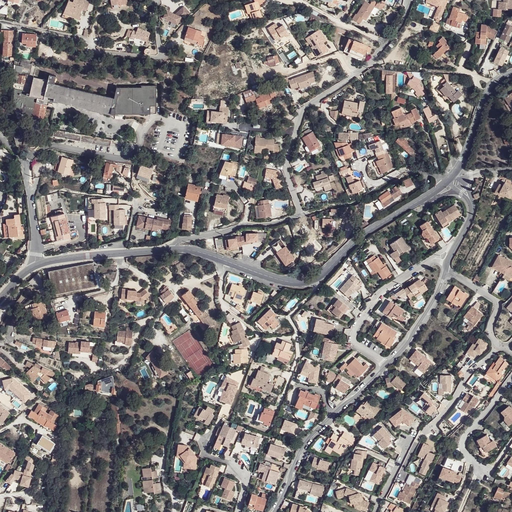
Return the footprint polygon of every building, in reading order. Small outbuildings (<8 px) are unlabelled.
[(73,17),(79,19),(81,14),(79,13),(81,8),(86,9),(89,2),(84,0),(72,0),(72,3),(68,1),(64,11),(74,15),(73,17)] [(254,3),(252,0),(250,0),(242,3),(245,11),(246,11),(246,10),(248,9),(247,5),(254,3)] [(250,21),(261,18),(258,11),(257,11),(256,8),(258,8),(257,5),(263,3),(262,0),(252,0),(254,3),(247,5),(248,9),(246,10),(246,11),(247,14),(250,21)] [(447,0),(426,0),(439,6),(438,8),(437,11),(442,13),(447,0)] [(511,0),(504,0),(505,2),(502,2),(502,10),(511,10),(511,0)] [(375,4),(372,1),(370,4),(364,1),(356,15),(355,15),(352,20),(360,24),(361,21),(358,19),(359,17),(365,20),(371,12),(375,14),(378,8),(374,6),(375,4)] [(166,9),(163,16),(177,24),(177,22),(189,13),(184,6),(175,14),(166,9)] [(456,27),(459,28),(460,25),(459,25),(460,22),(465,23),(467,15),(452,10),(448,21),(451,22),(450,26),(456,29),(456,27)] [(63,13),(79,20),(79,19),(73,17),(74,15),(64,11),(63,13)] [(279,22),(280,27),(285,25),(286,29),(291,28),(288,19),(279,22)] [(197,41),(202,43),(206,34),(201,32),(203,29),(190,23),(186,33),(198,39),(197,41)] [(500,38),(508,43),(511,37),(510,35),(511,31),(511,26),(508,24),(500,38)] [(347,31),(340,27),(334,25),(332,29),(338,32),(338,30),(346,34),(347,31)] [(489,39),(493,41),(497,32),(488,28),(488,26),(481,25),(480,32),(476,31),(475,43),(485,44),(485,39),(483,39),(484,37),(485,37),(489,37),(489,39)] [(128,30),(125,37),(130,38),(130,37),(146,43),(150,34),(134,28),(132,32),(128,30)] [(306,37),(318,57),(328,51),(323,42),(326,41),(319,31),(316,30),(306,37)] [(3,55),(11,56),(12,31),(4,31),(3,55)] [(26,43),(36,44),(37,35),(22,33),(22,43),(26,43)] [(347,55),(361,61),(363,58),(366,59),(368,52),(369,53),(371,47),(348,38),(343,50),(348,52),(347,55)] [(432,56),(436,60),(439,57),(446,50),(448,47),(449,46),(440,38),(437,42),(438,43),(435,47),(437,49),(434,52),(435,53),(432,56)] [(448,47),(439,57),(443,61),(449,55),(447,53),(451,49),(448,47)] [(274,64),(278,63),(276,55),(269,57),(269,56),(267,57),(267,58),(266,58),(267,61),(264,62),(264,65),(266,64),(266,65),(268,65),(269,67),(275,65),(274,64)] [(33,61),(14,57),(13,62),(13,72),(14,72),(14,71),(22,72),(23,67),(31,69),(33,61)] [(395,76),(396,71),(390,70),(382,69),(381,80),(385,80),(383,93),(389,94),(395,94),(395,76)] [(19,73),(14,72),(13,72),(13,83),(18,83),(18,82),(24,83),(25,76),(19,75),(19,73)] [(298,82),(300,87),(300,89),(310,85),(310,84),(316,81),(313,72),(288,81),(291,89),(298,87),(296,82),(298,82)] [(116,114),(156,113),(155,84),(141,84),(141,86),(117,87),(115,92),(113,98),(92,93),(54,84),(55,76),(49,74),(47,80),(33,77),(30,92),(17,90),(15,97),(18,98),(17,103),(17,110),(20,111),(20,113),(43,118),(46,105),(48,105),(50,97),(54,98),(53,100),(110,113),(116,114)] [(421,96),(425,93),(418,83),(419,80),(412,77),(410,80),(409,80),(406,86),(413,89),(415,93),(414,93),(417,97),(420,95),(421,96)] [(440,89),(443,93),(447,97),(449,95),(450,97),(449,98),(453,102),(462,95),(457,90),(456,91),(447,80),(442,85),(443,86),(440,89)] [(255,99),(258,108),(272,102),(271,100),(277,98),(271,84),(266,86),(269,93),(264,95),(259,97),(255,99)] [(252,94),(243,98),(245,103),(255,99),(252,94)] [(344,103),(353,114),(358,115),(360,102),(345,99),(344,103)] [(207,110),(207,113),(211,113),(210,121),(226,123),(230,101),(221,104),(221,107),(220,106),(219,112),(207,110)] [(352,115),(352,114),(353,114),(344,103),(341,102),(340,107),(343,108),(343,111),(342,112),(347,113),(347,114),(352,115)] [(428,106),(422,109),(429,122),(437,119),(435,114),(432,115),(428,106)] [(402,122),(404,127),(415,122),(415,121),(419,119),(415,109),(411,110),(411,112),(404,115),(400,107),(391,112),(394,119),(392,119),(395,125),(402,122)] [(330,114),(337,118),(339,110),(331,110),(330,114)] [(53,136),(110,147),(112,140),(54,129),(54,131),(50,131),(49,137),(52,138),(53,136)] [(310,151),(319,146),(311,132),(310,133),(305,135),(302,137),(310,151)] [(511,143),(507,133),(502,135),(505,145),(511,143)] [(242,137),(222,134),(221,145),(233,146),(232,147),(241,148),(242,137)] [(260,136),(256,136),(254,150),(261,151),(262,149),(262,148),(265,148),(265,150),(273,151),(272,155),(278,156),(279,145),(274,144),(274,140),(261,138),(261,140),(259,139),(259,138),(260,136)] [(410,155),(414,151),(407,145),(408,143),(405,140),(403,141),(399,137),(396,141),(410,155)] [(376,153),(374,153),(376,157),(387,153),(385,149),(383,150),(379,141),(368,145),(369,150),(373,149),(374,149),(376,153)] [(354,151),(351,143),(347,144),(347,142),(335,142),(340,156),(342,155),(344,158),(349,156),(348,153),(350,152),(354,151)] [(387,153),(376,157),(377,160),(379,165),(377,166),(380,173),(393,169),(387,153)] [(58,171),(72,175),(74,167),(70,166),(72,159),(62,157),(60,164),(58,171)] [(104,173),(111,174),(113,167),(116,167),(117,165),(106,162),(104,173)] [(230,163),(224,162),(219,174),(227,176),(228,172),(230,173),(229,179),(235,181),(234,180),(237,168),(230,166),(230,163)] [(321,174),(315,176),(316,180),(327,177),(325,170),(320,171),(321,174)] [(153,181),(162,184),(163,177),(157,175),(157,176),(154,175),(153,181)] [(255,185),(256,179),(247,176),(245,181),(243,180),(242,185),(244,190),(252,193),(251,190),(253,184),(255,185)] [(359,190),(363,188),(360,181),(356,182),(356,184),(355,184),(354,183),(351,176),(347,178),(351,189),(352,189),(354,194),(359,192),(359,190)] [(327,177),(316,180),(317,181),(312,183),(314,188),(323,185),(323,187),(330,184),(327,177)] [(403,180),(406,187),(412,184),(410,177),(403,180)] [(510,189),(511,187),(501,181),(499,185),(497,188),(507,194),(510,189)] [(497,188),(499,185),(495,183),(492,189),(501,194),(509,198),(511,193),(511,189),(510,189),(507,194),(497,188)] [(185,198),(197,201),(201,186),(188,184),(185,198)] [(388,191),(378,198),(383,204),(382,205),(385,209),(392,204),(391,203),(403,194),(398,187),(393,191),(395,194),(392,196),(388,191)] [(230,198),(218,194),(214,210),(226,213),(230,198)] [(253,197),(247,194),(245,198),(248,203),(252,204),(253,197)] [(103,199),(92,199),(92,203),(95,203),(95,218),(106,218),(106,203),(104,203),(103,199)] [(267,199),(259,200),(260,205),(257,205),(258,218),(270,216),(269,204),(267,204),(267,199)] [(119,210),(119,205),(110,205),(110,210),(115,210),(115,225),(125,225),(125,210),(119,210)] [(442,210),(436,213),(443,227),(450,224),(449,222),(454,220),(453,218),(461,213),(456,205),(443,212),(442,210)] [(58,235),(56,236),(57,241),(70,238),(64,214),(63,214),(55,216),(51,217),(52,222),(55,221),(58,235)] [(161,228),(170,230),(172,220),(138,214),(136,227),(160,231),(161,228)] [(6,220),(7,225),(10,225),(11,237),(23,236),(23,231),(21,231),(19,215),(14,215),(14,218),(6,220)] [(181,228),(190,229),(191,216),(183,215),(182,222),(181,222),(181,228)] [(50,217),(46,218),(52,242),(57,241),(56,236),(52,222),(51,217),(50,217)] [(327,226),(326,228),(331,228),(331,219),(322,219),(322,226),(327,226)] [(431,221),(430,219),(427,222),(426,221),(419,226),(421,230),(423,233),(421,234),(425,239),(426,238),(430,244),(438,239),(434,233),(432,234),(430,230),(431,229),(428,223),(431,221)] [(258,234),(247,233),(247,235),(247,241),(250,241),(258,242),(258,234)] [(235,238),(226,239),(227,243),(230,242),(230,250),(238,250),(238,248),(243,248),(242,243),(242,235),(241,235),(237,235),(237,237),(235,237),(235,238)] [(247,235),(242,235),(242,243),(250,243),(250,241),(247,241),(247,235)] [(400,237),(389,243),(392,247),(394,251),(392,252),(389,253),(392,258),(393,258),(397,255),(408,249),(400,237)] [(281,239),(272,245),(286,265),(295,259),(281,239)] [(366,261),(368,264),(369,263),(376,273),(378,271),(383,279),(391,274),(386,266),(384,263),(382,264),(378,257),(375,259),(373,256),(366,261)] [(499,256),(492,268),(500,272),(501,271),(503,272),(505,275),(509,273),(511,277),(511,267),(511,268),(510,262),(499,256)] [(97,287),(95,270),(94,265),(94,264),(48,272),(53,296),(97,287)] [(4,265),(0,269),(0,270),(5,275),(9,270),(4,265)] [(359,282),(356,279),(352,275),(339,288),(347,296),(354,290),(353,288),(354,287),(357,290),(359,287),(357,284),(359,282)] [(413,283),(403,289),(409,299),(408,299),(411,305),(414,303),(409,298),(414,295),(414,294),(418,291),(420,293),(427,288),(422,280),(421,281),(419,279),(415,281),(416,282),(414,284),(413,283)] [(244,288),(229,283),(225,295),(240,299),(244,288)] [(454,285),(448,295),(454,300),(453,301),(461,306),(468,294),(464,292),(463,293),(459,290),(460,289),(454,285)] [(162,294),(158,297),(163,306),(166,304),(165,303),(174,296),(166,286),(160,291),(162,294)] [(128,289),(122,288),(121,299),(127,300),(127,298),(136,299),(139,299),(143,295),(145,298),(150,295),(145,289),(140,293),(137,293),(137,291),(128,290),(128,289)] [(252,291),(247,289),(244,298),(255,301),(258,293),(252,291)] [(194,296),(188,290),(182,295),(208,327),(211,325),(205,318),(208,316),(204,312),(202,313),(196,306),(198,304),(195,300),(196,299),(195,298),(194,299),(193,297),(194,296)] [(346,304),(336,297),(332,303),(330,302),(327,307),(338,316),(342,311),(341,310),(340,309),(341,308),(342,309),(346,304)] [(43,299),(33,302),(35,306),(30,307),(32,313),(35,312),(37,319),(47,316),(43,306),(43,304),(45,304),(43,299)] [(387,314),(390,315),(392,313),(398,317),(404,309),(389,299),(382,310),(387,314)] [(245,310),(237,305),(235,308),(242,313),(245,310)] [(474,307),(472,305),(463,315),(474,324),(482,314),(477,310),(474,307)] [(269,309),(260,319),(259,319),(263,324),(265,322),(270,326),(273,330),(279,323),(273,318),(276,315),(269,309)] [(67,310),(56,314),(59,322),(70,319),(67,310)] [(106,312),(95,311),(93,325),(104,326),(106,312)] [(324,319),(316,317),(314,327),(322,329),(321,332),(331,334),(334,324),(324,321),(324,319)] [(259,318),(258,319),(267,329),(270,326),(265,322),(263,324),(259,319),(260,319),(259,318)] [(380,332),(377,336),(382,340),(382,339),(386,341),(385,343),(389,346),(393,340),(391,338),(393,335),(393,336),(396,332),(377,320),(374,324),(377,327),(376,329),(380,332)] [(240,322),(231,325),(233,330),(230,331),(235,342),(241,340),(244,347),(250,344),(247,337),(244,338),(243,335),(245,333),(243,334),(240,330),(243,329),(240,322)] [(118,330),(117,341),(125,342),(125,344),(131,345),(132,335),(128,335),(127,335),(126,335),(126,331),(118,330)] [(334,338),(323,336),(322,341),(324,341),(322,354),(325,354),(324,359),(332,361),(333,356),(336,356),(338,344),(333,342),(334,338)] [(35,344),(43,345),(51,347),(55,347),(56,341),(33,337),(32,342),(36,343),(35,344)] [(481,353),(488,344),(480,338),(475,344),(473,342),(467,351),(474,356),(477,352),(478,351),(481,353)] [(271,354),(278,357),(279,355),(289,360),(293,351),(289,350),(291,344),(280,340),(276,348),(274,347),(271,354)] [(77,343),(70,343),(69,351),(73,352),(81,353),(82,351),(90,352),(90,346),(91,342),(82,341),(82,342),(77,342),(77,343)] [(146,354),(158,378),(167,373),(155,349),(146,354)] [(235,350),(235,354),(235,364),(247,363),(246,349),(235,350)] [(414,354),(410,351),(406,355),(415,363),(413,365),(419,370),(428,360),(417,350),(414,354)] [(472,359),(474,356),(467,351),(464,354),(472,359)] [(1,357),(0,358),(0,365),(1,367),(3,365),(6,368),(9,365),(1,357)] [(340,369),(344,366),(345,364),(348,368),(352,372),(356,377),(367,367),(364,364),(362,366),(353,357),(346,363),(343,361),(337,365),(340,369)] [(500,357),(495,363),(496,364),(493,368),(491,366),(486,372),(495,380),(500,374),(500,373),(508,363),(500,357)] [(318,365),(305,359),(304,361),(300,368),(299,370),(308,374),(306,379),(315,381),(317,367),(318,365)] [(41,369),(33,366),(32,368),(31,370),(28,369),(26,375),(34,378),(36,373),(38,374),(46,382),(51,376),(49,374),(52,371),(42,366),(41,369)] [(32,381),(38,374),(36,373),(34,378),(26,375),(28,369),(24,373),(32,381)] [(269,374),(258,369),(254,378),(253,377),(250,384),(256,387),(257,383),(262,385),(261,388),(270,391),(272,385),(266,382),(269,374)] [(342,376),(337,373),(336,375),(334,379),(332,382),(335,385),(334,386),(344,392),(348,384),(340,379),(342,376)] [(236,378),(227,374),(222,383),(228,385),(223,398),(231,401),(238,383),(234,381),(236,378)] [(77,387),(64,392),(63,395),(68,394),(76,391),(85,389),(88,389),(92,389),(95,389),(97,390),(101,391),(106,391),(115,393),(114,387),(112,375),(97,380),(97,384),(89,383),(77,387)] [(385,378),(386,385),(393,383),(395,385),(400,389),(405,383),(396,375),(385,378)] [(451,375),(441,375),(440,380),(443,380),(443,384),(439,384),(439,396),(443,396),(443,392),(451,392),(451,375)] [(220,397),(223,398),(228,385),(222,383),(219,387),(224,389),(220,397)] [(501,385),(499,383),(489,395),(492,396),(501,385)] [(305,392),(301,390),(299,395),(300,396),(296,407),(302,409),(304,404),(305,403),(309,404),(313,394),(308,393),(305,392)] [(423,393),(419,398),(426,404),(422,408),(430,415),(436,408),(434,406),(434,404),(432,403),(433,402),(429,398),(423,393)] [(313,394),(309,404),(310,404),(309,406),(315,408),(320,396),(315,394),(314,395),(313,394)] [(465,401),(460,409),(465,412),(468,409),(469,409),(472,405),(474,406),(478,399),(475,397),(473,398),(471,397),(466,394),(462,399),(465,401)] [(419,398),(416,402),(422,408),(426,404),(419,398)] [(360,402),(354,409),(360,414),(359,415),(363,419),(365,416),(369,419),(378,409),(366,399),(364,402),(364,403),(362,405),(360,403),(360,402)] [(462,399),(457,407),(460,409),(465,401),(462,399)] [(119,411),(118,403),(111,404),(116,451),(121,450),(121,446),(122,441),(121,436),(120,424),(119,411)] [(46,413),(44,412),(46,408),(39,404),(34,412),(31,410),(28,415),(35,419),(34,420),(40,423),(42,421),(46,413)] [(511,421),(511,409),(508,405),(500,411),(504,416),(503,419),(500,422),(504,428),(511,421)] [(10,413),(0,406),(0,421),(3,424),(10,413)] [(204,410),(201,409),(198,417),(205,420),(204,422),(204,423),(208,426),(213,415),(211,414),(213,410),(206,406),(204,410)] [(262,411),(261,414),(259,419),(270,423),(274,411),(264,407),(263,412),(262,411)] [(401,409),(389,417),(394,425),(399,422),(403,421),(410,425),(414,418),(401,409)] [(48,414),(46,413),(42,421),(40,423),(46,427),(47,426),(53,430),(56,425),(53,423),(58,415),(50,411),(48,414)] [(269,426),(270,423),(259,419),(261,414),(258,413),(255,420),(269,426)] [(285,420),(282,429),(293,433),(296,424),(285,420)] [(236,430),(224,425),(214,447),(218,449),(221,444),(228,448),(231,440),(229,439),(231,436),(233,437),(236,430)] [(389,434),(381,425),(372,432),(378,438),(379,439),(378,441),(383,447),(391,439),(388,435),(389,434)] [(327,442),(324,445),(330,449),(338,454),(347,440),(346,440),(348,436),(341,431),(339,435),(338,435),(337,436),(336,438),(335,437),(335,435),(330,432),(327,437),(326,436),(324,440),(327,442)] [(259,437),(245,433),(244,436),(242,436),(240,443),(244,444),(244,445),(249,447),(249,446),(256,448),(259,437)] [(490,441),(486,434),(477,440),(481,447),(483,446),(486,452),(497,446),(494,442),(490,441)] [(380,449),(383,447),(378,441),(375,443),(380,449)] [(428,453),(429,451),(432,445),(424,441),(418,453),(425,457),(424,460),(425,462),(423,466),(422,466),(419,471),(424,474),(427,468),(428,469),(435,455),(431,453),(431,454),(428,453)] [(0,455),(1,457),(0,458),(7,464),(9,461),(9,462),(15,453),(0,443),(0,455)] [(185,445),(176,444),(175,455),(180,455),(185,461),(183,463),(183,468),(195,469),(196,457),(185,445)] [(266,454),(275,457),(282,460),(285,450),(270,444),(266,454)] [(365,458),(366,450),(356,449),(356,453),(353,453),(352,458),(351,458),(349,469),(354,470),(353,475),(358,476),(359,468),(361,469),(362,462),(360,461),(361,457),(363,457),(365,458)] [(36,460),(27,454),(25,457),(27,458),(32,461),(33,460),(35,462),(36,460)] [(178,457),(183,463),(185,461),(180,455),(175,455),(175,457),(178,457)] [(314,457),(311,465),(320,468),(320,469),(329,472),(333,463),(314,457)] [(32,461),(27,458),(25,467),(24,467),(22,471),(14,469),(12,473),(11,472),(5,479),(10,483),(15,477),(20,478),(18,483),(28,486),(34,463),(32,461)] [(373,472),(371,477),(369,480),(377,484),(385,467),(378,464),(377,466),(372,462),(368,470),(373,472)] [(206,467),(204,473),(209,475),(207,479),(205,486),(212,488),(217,475),(215,474),(216,471),(218,472),(219,467),(210,464),(209,468),(206,467)] [(271,467),(261,464),(259,470),(265,472),(264,476),(261,475),(260,479),(275,484),(279,472),(270,469),(271,467)] [(457,473),(443,467),(440,474),(446,477),(446,479),(453,482),(453,481),(456,475),(457,473)] [(143,481),(143,486),(145,485),(146,492),(147,492),(147,493),(150,493),(150,492),(154,491),(154,494),(163,493),(163,492),(162,492),(161,489),(162,488),(162,487),(158,488),(158,484),(161,483),(161,482),(153,484),(152,478),(159,477),(159,476),(157,477),(156,471),(151,472),(150,468),(141,469),(141,470),(143,470),(144,477),(142,477),(142,479),(143,479),(143,478),(145,477),(146,481),(143,481)] [(236,482),(225,478),(221,486),(225,488),(221,497),(231,501),(234,494),(232,493),(233,491),(232,490),(236,482)] [(301,480),(297,491),(301,492),(303,489),(311,491),(310,493),(322,497),(325,488),(301,480)] [(400,490),(397,496),(409,502),(418,483),(413,480),(411,484),(410,483),(408,486),(406,485),(404,489),(406,490),(405,492),(400,490)] [(183,501),(186,489),(179,487),(177,497),(181,498),(180,501),(183,501)] [(508,499),(510,492),(498,487),(494,496),(501,499),(502,496),(508,499)] [(335,491),(337,499),(343,497),(345,495),(349,499),(352,505),(357,503),(358,505),(359,508),(360,507),(363,511),(366,511),(368,511),(372,504),(366,501),(364,501),(359,493),(347,488),(335,491)] [(251,492),(248,504),(255,506),(254,507),(262,510),(266,498),(268,499),(270,494),(262,492),(261,496),(256,495),(257,494),(251,492)] [(438,493),(436,496),(444,501),(446,497),(438,493)] [(444,501),(436,496),(431,506),(435,508),(441,511),(443,511),(448,503),(444,501)] [(293,503),(289,511),(309,511),(307,509),(306,510),(302,508),(303,507),(293,503)] [(357,503),(352,505),(352,507),(355,505),(357,510),(362,511),(363,511),(360,507),(359,508),(358,505),(357,503)] [(397,506),(391,503),(388,508),(393,511),(397,506)]
